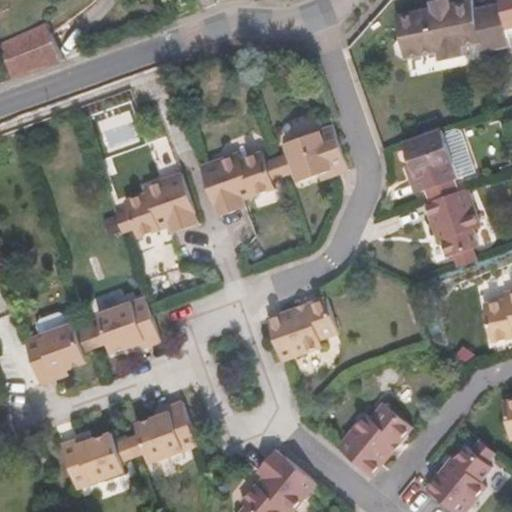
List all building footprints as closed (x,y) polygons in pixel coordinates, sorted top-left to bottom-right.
[(216,4),(215,0),(197,0),(201,9),(216,4)] [(501,0),(394,0),(399,21),(394,29),(396,38),(404,44),(436,37),(438,46),(463,40),(461,31),(479,27),(481,36),(509,30),(501,0)] [(511,0),(501,0),(509,30),(510,35),(511,34),(511,0)] [(15,78),(65,60),(51,24),(0,43),(15,78)] [(461,128),(456,125),(444,130),(454,158),(470,152),(461,128)] [(336,175),(351,170),(335,126),(287,143),(290,152),(297,172),(301,182),(321,174),(334,170),(336,175)] [(444,130),(405,144),(413,164),(417,177),(412,179),(417,194),(427,190),(431,202),(460,192),(456,180),(461,178),(454,158),(444,130)] [(279,158),(286,176),(297,172),(290,152),(278,156),(279,158)] [(203,169),(222,216),(246,207),(244,201),(277,189),(274,181),(267,163),(264,153),(243,161),(240,154),(203,169)] [(274,181),(286,177),(286,176),(279,158),(267,163),(274,181)] [(417,177),(413,164),(407,166),(412,179),(417,177)] [(323,180),(336,175),(334,170),(321,174),(323,180)] [(174,233),(199,224),(201,224),(183,174),(156,183),(159,190),(126,202),(129,211),(136,230),(139,238),(172,226),(174,233)] [(482,226),(469,189),(460,192),(431,202),(427,204),(440,242),(444,240),(450,257),(455,255),(475,248),(481,246),(475,229),(482,226)] [(124,234),(136,230),(129,211),(117,216),(124,234)] [(116,218),(107,222),(112,236),(122,233),(116,218)] [(479,260),(475,248),(455,255),(460,267),(479,260)] [(511,292),(506,293),(507,300),(485,304),(491,342),(511,337),(511,292)] [(148,347),(162,341),(152,311),(147,298),(98,315),(102,325),(108,343),(112,353),(133,346),(146,341),(148,347)] [(328,298),(282,314),(269,319),(284,361),(325,347),(322,339),(341,332),(328,298)] [(38,326),(41,336),(70,325),(66,316),(60,313),(41,320),(38,326)] [(41,336),(26,341),(42,385),(57,380),(55,374),(68,370),(89,362),(85,352),(78,333),(75,324),(70,325),(41,336)] [(90,329),(97,348),(108,343),(102,325),(90,329)] [(85,352),(97,348),(90,329),(78,333),(85,352)] [(134,352),(148,347),(146,341),(133,346),(134,352)] [(55,374),(57,380),(70,375),(68,370),(55,374)] [(151,463),(199,445),(184,402),(169,407),(171,412),(158,417),(137,424),(141,434),(147,453),(151,463)] [(366,415),(339,448),(374,476),(414,427),(385,404),(372,420),(366,415)] [(171,412),(169,407),(156,412),(158,417),(171,412)] [(124,462),(117,443),(114,433),(94,441),(80,445),(78,440),(64,445),(79,489),(128,472),(124,462)] [(136,458),(147,453),(141,434),(129,439),(136,458)] [(80,445),(94,441),(92,435),(78,440),(80,445)] [(136,458),(129,439),(117,443),(124,462),(136,458)] [(457,460),(482,482),(494,468),(468,446),(457,460)] [(290,511),(294,511),(319,483),(286,457),(276,450),(260,470),(265,476),(243,503),(247,507),(242,511),(285,511),(287,510),(290,511)] [(428,489),(455,511),(467,511),(488,487),(482,482),(457,460),(454,458),(428,489)]
